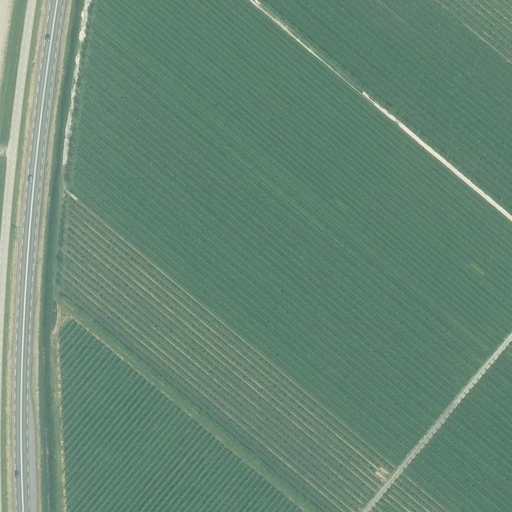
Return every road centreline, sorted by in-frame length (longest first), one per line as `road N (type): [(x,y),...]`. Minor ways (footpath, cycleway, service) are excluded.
road 1 (primary): [(22,511),(22,317),(56,0)]
road 2 (unclassified): [(0,284),(31,0)]
road 3 (track): [(511,334),(364,511)]
